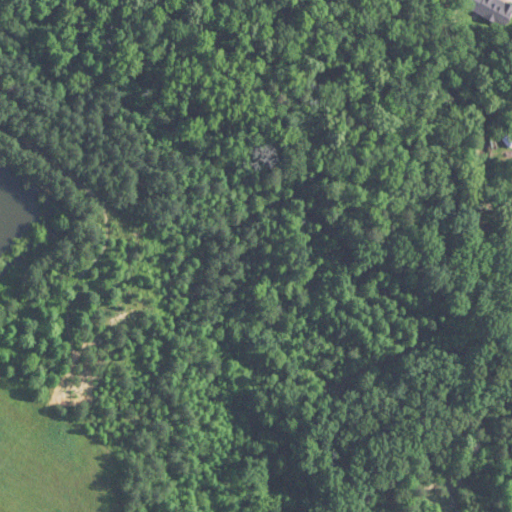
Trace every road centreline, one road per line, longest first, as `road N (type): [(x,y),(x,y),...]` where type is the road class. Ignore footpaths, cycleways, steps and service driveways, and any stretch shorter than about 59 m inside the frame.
road 1 (residential): [(511,147),(444,79),(236,22),(205,0)]
road 2 (residential): [(159,0),(63,79),(0,145)]
